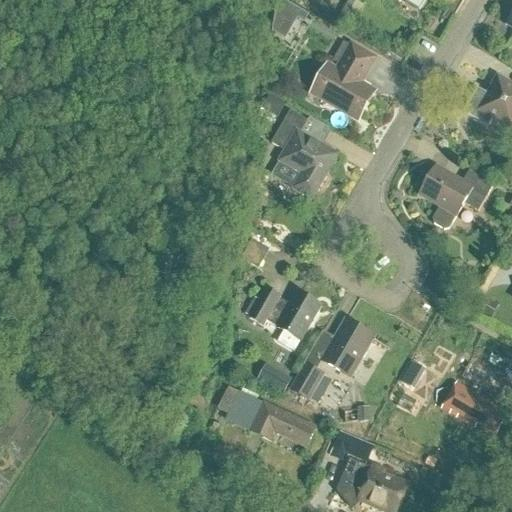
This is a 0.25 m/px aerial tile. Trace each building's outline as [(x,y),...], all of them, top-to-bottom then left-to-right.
[(304,24),(309,17),(279,0),(277,0),(272,33),(285,41),(297,21),(304,24)] [(407,0),(404,6),(418,14),(426,0),(407,0)] [(494,32),(511,5),(511,0),(494,0),(479,21),(494,32)] [(372,62),(351,50),(337,74),(328,69),(313,96),(362,124),(377,98),(358,87),(372,62)] [(405,58),(391,50),(386,59),(400,67),(405,58)] [(487,96),(476,90),(462,115),(487,129),(491,122),(510,133),(511,130),(511,88),(496,80),(487,96)] [(280,120),(288,106),(272,98),(265,112),(280,120)] [(311,202),(337,158),(301,137),(308,124),(290,113),(271,147),(284,154),(279,164),(273,175),(274,180),(293,190),(292,191),(311,202)] [(435,170),(419,197),(440,209),(432,223),(433,227),(444,233),(449,232),(464,206),(478,215),(494,188),(469,173),(461,186),(435,170)] [(511,243),(509,242),(503,253),(511,258),(511,243)] [(301,345),(321,309),(296,295),(289,308),(277,302),(279,299),(265,291),(257,305),(252,302),(245,317),(250,320),(248,322),(262,330),(265,325),(276,331),(276,332),(283,335),(278,345),(296,354),(301,345)] [(491,321),(499,308),(480,297),(472,310),(491,321)] [(323,334),(305,367),(316,373),(320,365),(349,382),(373,339),(345,323),(335,341),(323,334)] [(425,375),(406,365),(382,409),(402,419),(407,410),(413,414),(432,379),(444,386),(453,371),(433,360),(425,375)] [(470,365),(461,380),(486,395),(495,380),(470,365)] [(318,407),(327,389),(318,384),(322,376),(316,373),(305,367),(291,392),(318,407)] [(241,396),(239,395),(228,390),(218,412),(228,417),(226,422),(273,444),(277,436),(306,450),(316,430),(264,405),(263,407),(256,403),(258,398),(243,391),(241,396)] [(495,436),(504,421),(500,419),(502,415),(473,399),(460,421),(474,430),(477,426),(495,436)] [(369,408),(357,409),(357,424),(370,423),(369,408)] [(340,434),(330,458),(342,463),(345,455),(368,464),(375,448),(340,434)] [(387,511),(391,511),(403,486),(384,478),(386,472),(375,467),(373,471),(350,461),(336,494),(351,511),(362,501),(387,511)]
